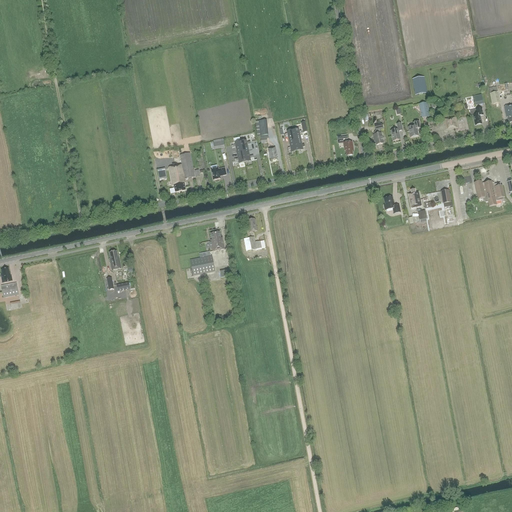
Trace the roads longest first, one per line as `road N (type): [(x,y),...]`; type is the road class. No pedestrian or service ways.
road 1 (tertiary): [(0,262),(511,151)]
road 2 (unclassified): [(0,239),(365,160)]
road 3 (track): [(263,206),(319,511)]
road 4 (unclassified): [(365,160),(336,0)]
road 5 (unclassified): [(365,160),(511,128)]
